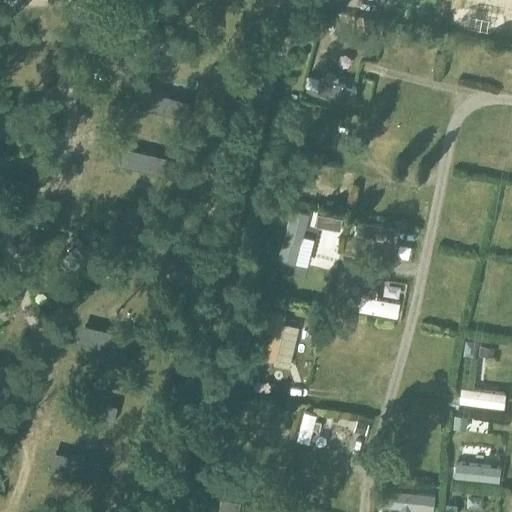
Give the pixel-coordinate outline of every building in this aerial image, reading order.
[(321,17),(323,29),(335,28),(334,16),(321,17)] [(151,31),(147,47),(196,60),(200,43),(151,31)] [(319,79),(316,94),(353,102),(356,87),(337,83),(323,80),(319,79)] [(137,88),(133,106),(183,118),(187,100),(137,88)] [(33,110),(0,112),(0,128),(14,127),(29,126),(34,126),(33,110)] [(98,149),(105,119),(74,113),(68,142),(98,149)] [(122,147),(118,165),(167,176),(172,158),(122,147)] [(295,184),(292,196),(324,204),(327,192),(313,189),(300,186),(295,184)] [(112,206),(107,223),(157,235),(161,217),(112,206)] [(289,209),(276,261),(294,265),(295,263),(301,236),(307,213),(289,209)] [(356,221),(353,234),(392,241),(394,228),(356,221)] [(76,236),(66,248),(100,278),(111,267),(76,236)] [(361,243),(353,241),(352,248),(359,250),(361,243)] [(381,296),(397,299),(400,285),(384,282),(381,296)] [(345,297),(338,296),(336,302),(344,304),(345,297)] [(361,296),(358,310),(397,317),(399,303),(376,299),(367,297),(361,296)] [(268,314),(256,362),(271,366),(281,324),(283,318),(268,314)] [(346,320),(339,352),(354,355),(361,323),(346,320)] [(339,325),(332,323),(330,333),(337,334),(339,325)] [(81,325),(77,342),(128,354),(132,337),(81,325)] [(494,346),(482,345),(480,355),(492,357),(494,346)] [(460,387),(459,402),(503,408),(505,393),(460,387)] [(64,396),(60,413),(111,425),(115,408),(64,396)] [(240,429),(277,431),(278,407),(241,405),(240,429)] [(304,411),(296,440),(308,443),(312,429),(314,421),(316,414),(304,411)] [(366,423),(356,421),(354,429),(364,431),(366,423)] [(52,453),(47,470),(98,483),(103,465),(52,453)] [(455,462),(454,477),(498,481),(500,466),(455,462)] [(304,470),(298,502),(311,504),(317,473),(304,470)] [(221,471),(219,486),(230,488),(233,473),(221,471)] [(315,504),(328,503),(326,484),(314,484),(315,504)] [(381,489),(380,506),(400,509),(411,510),(430,511),(433,511),(435,495),(381,489)] [(220,498),(217,511),(242,511),(237,511),(239,502),(220,498)] [(267,511),(269,505),(260,503),(259,511),(266,511),(267,511)]
